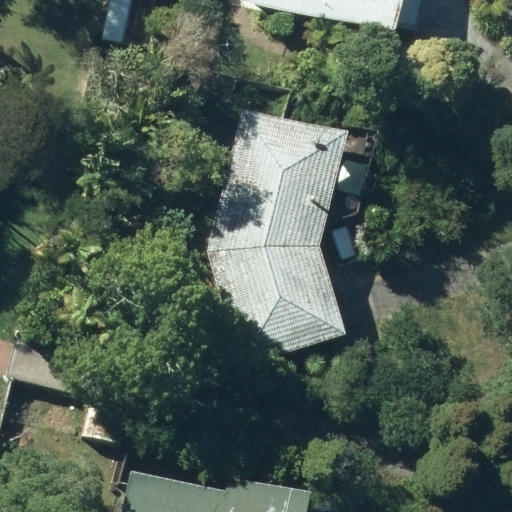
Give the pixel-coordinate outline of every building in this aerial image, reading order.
[(107,0),(100,45),(144,52),(153,0),(107,0)] [(235,0),(234,9),(390,47),(401,0),(235,0)] [(204,262),(238,381),(339,353),(314,258),(343,149),(241,122),(204,262)] [(206,157),(227,162),(232,140),(211,135),(206,157)] [(79,436),(117,445),(125,414),(87,406),(79,436)] [(300,511),(305,496),(226,477),(221,496),(131,475),(121,511),(300,511)]
